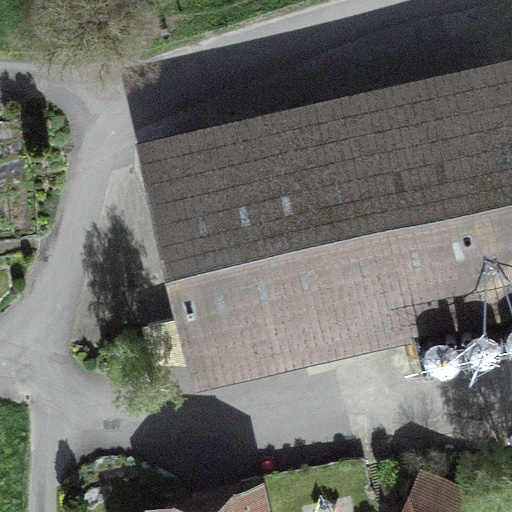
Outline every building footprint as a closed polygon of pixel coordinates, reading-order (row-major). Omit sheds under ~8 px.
[(511,54),(134,143),(177,322),(148,329),(156,362),(187,365),(194,394),(511,319),(511,54)] [(511,323),(511,324),(507,328),(504,333),(502,339),(503,345),(506,351),(510,355),(511,356),(511,323)] [(482,368),(488,367),(493,364),(498,359),(500,353),(500,347),(499,341),(495,336),(490,332),(484,330),(478,330),(472,332),(467,336),(464,341),(463,348),(463,354),(466,359),(470,364),(476,367),(482,368)] [(441,377),(447,375),(453,372),(457,368),(460,362),(460,356),(458,350),(455,345),(450,341),(444,339),(438,339),(432,341),(427,345),(423,350),(422,356),(423,363),(425,368),(430,373),(435,376),(441,377)] [(490,511),(491,511),(411,479),(397,511),(490,511)] [(249,511),(245,494),(166,511),(249,511)]
